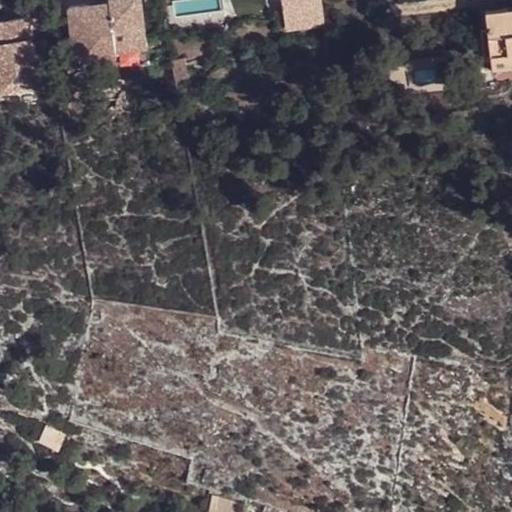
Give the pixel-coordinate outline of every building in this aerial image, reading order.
[(112,0),(112,1),(73,5),(79,64),(119,60),(118,49),(148,47),(143,0),(112,0)] [(325,21),(322,0),(284,0),(289,25),(325,21)] [(511,8),(490,11),(498,58),(511,56),(511,8)] [(29,17),(0,22),(0,95),(42,88),(29,17)] [(511,56),(498,58),(500,73),(511,71),(511,56)] [(244,511),(247,500),(213,495),(210,510),(222,511),(244,511)]
